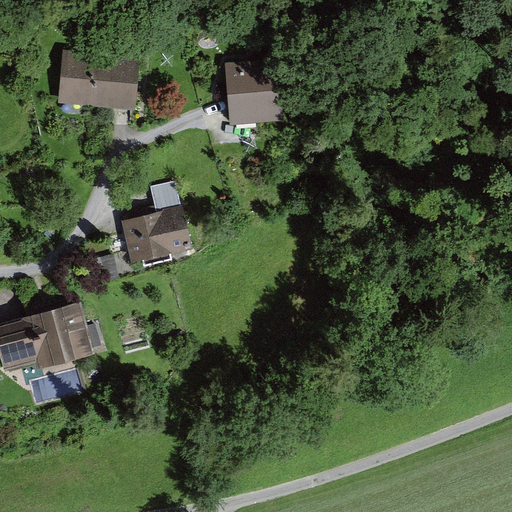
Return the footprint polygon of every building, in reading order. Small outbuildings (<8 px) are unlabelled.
[(60,63),(55,117),(132,124),(137,70),(60,63)] [(232,128),(270,123),(263,75),(226,80),(232,128)] [(174,193),(152,197),(155,217),(178,212),(174,193)] [(181,257),(190,255),(182,219),(117,233),(126,277),(182,265),(181,257)] [(42,370),(92,356),(79,309),(0,332),(0,342),(9,372),(40,363),(42,370)]
